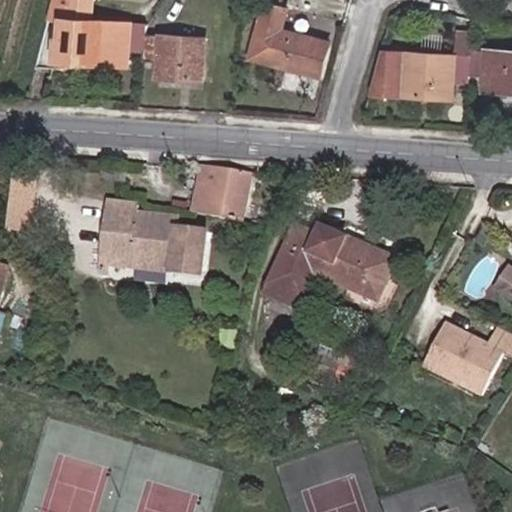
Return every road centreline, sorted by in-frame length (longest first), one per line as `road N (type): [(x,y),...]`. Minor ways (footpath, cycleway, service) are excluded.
road 1 (tertiary): [(0,128),(330,148)]
road 2 (tertiary): [(330,148),(511,162)]
road 3 (residential): [(330,148),(372,0)]
